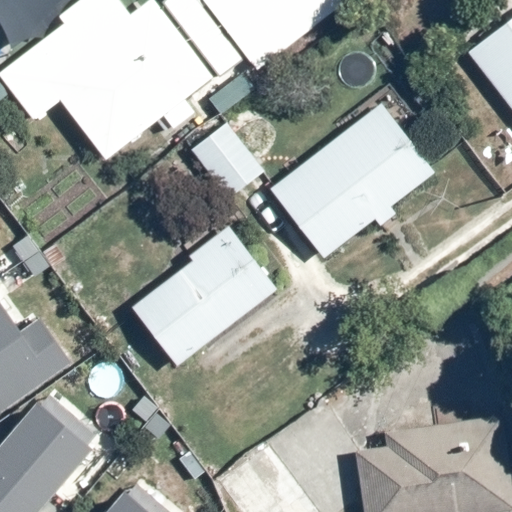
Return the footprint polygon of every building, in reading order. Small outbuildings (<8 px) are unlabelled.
[(0,0),(0,18),(25,53),(0,71),(0,72),(34,120),(61,100),(106,161),(165,118),(181,141),(270,76),(261,63),(346,0),(148,0),(132,12),(123,0),(0,0)] [(511,15),(469,48),(511,104),(511,15)] [(273,184),(328,255),(376,218),(383,227),(402,213),(394,203),(437,170),(382,99),(273,184)] [(267,165),(228,114),(191,144),(230,194),(267,165)] [(278,287),(228,222),(124,302),(175,367),(278,287)] [(511,441),(508,411),(426,422),(391,426),(393,443),(357,448),(365,511),(497,511),(511,510),(511,441)] [(320,511),(270,442),(220,478),(244,511),(320,511)]
